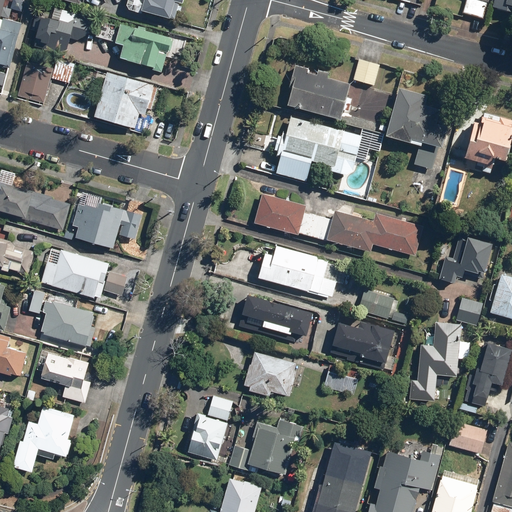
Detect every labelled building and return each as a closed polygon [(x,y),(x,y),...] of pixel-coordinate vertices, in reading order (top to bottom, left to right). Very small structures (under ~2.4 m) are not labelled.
[(179,24),(185,0),(129,0),(127,10),(179,24)] [(511,0),(499,0),(498,6),(511,9),(511,0)] [(36,48),(67,57),(72,39),(88,44),(95,20),(48,6),(36,48)] [(169,59),(181,62),(187,39),(102,17),(96,40),(126,48),(122,63),(165,74),(169,59)] [(23,23),(6,19),(3,29),(0,28),(0,68),(11,71),(23,23)] [(20,97),(46,102),(51,79),(71,83),(74,71),(76,63),(56,58),(54,66),(28,61),(20,97)] [(382,64),(358,58),(354,77),(377,83),(382,64)] [(350,80),(300,68),(291,105),(339,117),(352,84),(350,80)] [(152,133),(165,87),(109,71),(95,117),(152,133)] [(453,110),(400,88),(389,132),(444,148),(453,110)] [(363,136),(292,119),(282,151),(354,175),(363,136)] [(511,129),(511,127),(480,119),(470,156),(504,164),(511,129)] [(72,203),(0,182),(0,215),(63,234),(72,203)] [(263,194),(256,222),(297,232),(304,205),(263,194)] [(144,214),(82,197),(71,237),(116,249),(120,236),(136,241),(144,214)] [(349,213),(336,210),(328,238),(374,252),(376,245),(414,256),(423,226),(376,212),(374,220),(349,213)] [(494,241),(469,235),(463,260),(446,256),(440,279),(457,282),(459,275),(464,276),(468,268),(487,273),(494,241)] [(36,248),(0,239),(0,272),(28,280),(36,248)] [(348,267),(276,246),(274,254),(267,251),(259,276),(332,297),(337,281),(344,283),(348,267)] [(113,265),(55,248),(44,283),(103,300),(105,292),(111,272),(113,265)] [(129,277),(111,272),(105,292),(123,297),(129,277)] [(511,276),(503,274),(491,310),(511,316),(511,276)] [(7,287),(0,285),(0,326),(7,328),(16,299),(4,296),(7,287)] [(396,308),(399,296),(366,287),(360,311),(406,323),(409,311),(396,308)] [(41,313),(46,293),(35,290),(30,310),(41,313)] [(311,312),(251,294),(245,313),(305,331),(311,312)] [(100,312),(50,299),(41,333),(91,346),(100,312)] [(482,304),(464,299),(458,318),(478,322),(482,304)] [(395,331),(342,317),(334,347),(387,361),(395,331)] [(462,324),(436,322),(434,344),(422,343),(418,379),(412,379),(411,397),(435,400),(437,374),(457,376),(462,324)] [(31,342),(0,334),(0,370),(22,377),(31,342)] [(511,347),(500,344),(485,340),(476,375),(471,374),(467,388),(468,389),(466,400),(487,405),(493,382),(503,384),(511,349),(511,347)] [(297,362),(254,351),(245,387),(288,398),(297,362)] [(97,365),(48,352),(42,376),(67,383),(62,399),(86,405),(97,365)] [(358,378),(330,370),(325,385),(353,394),(358,378)] [(37,390),(27,389),(25,401),(35,403),(37,390)] [(229,420),(235,401),(213,394),(206,414),(199,412),(186,451),(221,463),(235,422),(229,420)] [(0,455),(16,403),(0,398),(0,455)] [(29,417),(14,467),(33,472),(39,450),(68,458),(81,416),(45,406),(41,420),(29,417)] [(303,429),(258,419),(248,464),(287,473),(295,438),(300,439),(303,429)] [(486,430),(456,421),(450,444),(479,452),(486,430)] [(355,511),(373,449),(336,439),(315,511),(355,511)] [(511,441),(509,441),(493,501),(494,501),(511,505),(511,441)] [(438,465),(387,450),(369,511),(412,511),(420,487),(431,490),(438,465)] [(470,511),(480,480),(444,470),(432,511),(470,511)] [(209,511),(256,511),(264,485),(229,476),(220,508),(211,505),(209,511)] [(282,497),(280,507),(292,509),(294,499),(282,497)] [(511,511),(511,505),(494,501),(491,511),(511,511)]
